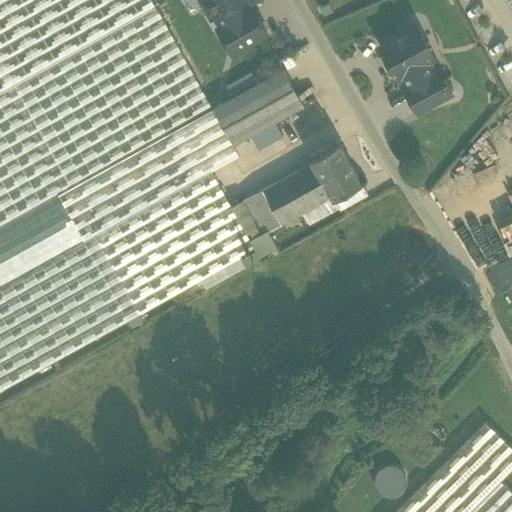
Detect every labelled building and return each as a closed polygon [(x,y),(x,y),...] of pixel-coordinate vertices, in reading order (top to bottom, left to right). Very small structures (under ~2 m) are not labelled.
[(151,0),(0,0),(0,92),(155,6),(151,0)] [(206,0),(222,27),(245,14),(238,3),(242,0),(206,0)] [(155,6),(0,92),(0,391),(202,280),(255,250),(231,206),(211,170),(238,155),(232,144),(212,108),(155,6)] [(222,27),(218,30),(231,53),(266,33),(253,10),(245,14),(222,27)] [(417,26),(414,28),(409,25),(400,30),(400,35),(380,46),(397,78),(399,77),(406,89),(435,73),(429,60),(434,57),(417,26)] [(283,69),(212,108),(232,144),(303,105),(283,69)] [(249,71),(226,85),(231,93),(254,80),(249,71)] [(406,89),(405,90),(417,112),(451,93),(439,71),(435,73),(406,89)] [(339,144),(310,160),(331,196),(333,200),(334,199),(361,184),(339,144)] [(311,163),(262,189),(281,223),(331,196),(311,163)] [(361,184),(334,199),(339,209),(340,210),(367,194),(361,184)] [(262,189),(231,206),(255,250),(202,280),(206,289),(247,266),(245,263),(276,245),(267,229),(281,223),(262,189)] [(331,196),(281,223),(289,237),(339,209),(334,199),(333,200),(331,196)] [(511,218),(459,247),(500,313),(511,305),(511,218)] [(511,449),(485,422),(395,511),(474,511),(502,484),(499,482),(511,469),(511,449)] [(511,511),(511,494),(502,484),(474,511),(511,511)]
